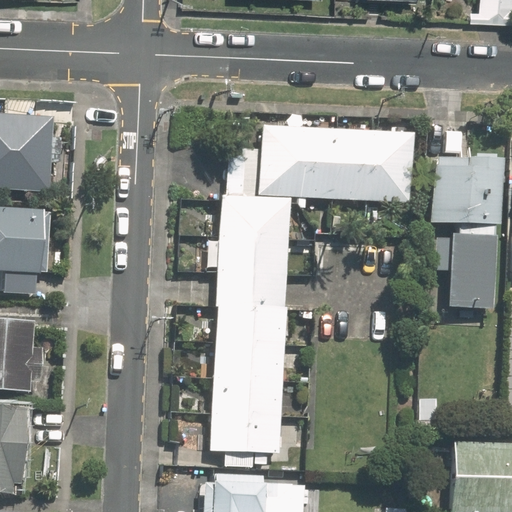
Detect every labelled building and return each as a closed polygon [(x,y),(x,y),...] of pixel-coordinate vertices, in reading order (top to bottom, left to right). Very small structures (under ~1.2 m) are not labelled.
[(471,0),(471,10),(463,10),(462,20),(509,22),(509,16),(509,0),(471,0)] [(28,118),(29,102),(0,101),(0,191),(38,193),(39,164),(52,165),(53,140),(40,139),(41,118),(28,118)] [(216,198),(280,200),(281,197),(401,202),(404,134),(250,126),(249,149),(219,147),(216,198)] [(488,226),(491,160),(458,158),(458,160),(428,158),(427,167),(424,167),(422,223),(451,224),(450,235),(441,235),(438,307),(482,309),(486,236),(483,236),(484,225),(488,226)] [(280,200),(216,198),(212,197),(210,238),(279,241),(280,200)] [(37,270),(38,214),(29,213),(30,209),(0,208),(0,291),(26,291),(26,271),(29,271),(29,270),(37,270)] [(277,274),(279,241),(210,238),(209,271),(277,274)] [(276,310),(277,274),(209,271),(207,307),(276,310)] [(274,346),(276,310),(207,307),(205,342),(274,346)] [(22,348),(23,323),(0,322),(0,391),(20,392),(20,382),(34,382),(35,349),(22,348)] [(273,380),(274,346),(205,342),(204,377),(273,380)] [(271,416),(273,380),(204,377),(202,413),(271,416)] [(433,397),(413,396),(411,430),(431,431),(433,397)] [(0,493),(13,494),(20,494),(21,479),(14,479),(17,408),(0,406),(0,493)] [(269,454),(271,416),(202,413),(201,451),(222,452),(222,462),(242,463),(242,453),(269,454)] [(511,511),(511,445),(443,444),(441,511),(511,511)] [(254,484),(201,481),(200,484),(193,483),(192,511),(295,511),(296,499),(254,497),(254,484)]
